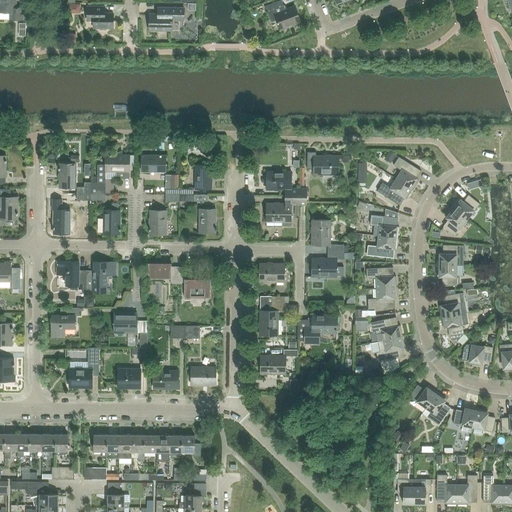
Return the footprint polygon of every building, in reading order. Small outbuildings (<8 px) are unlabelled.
[(15,0),(0,0),(0,3),(0,4),(0,12),(0,11),(0,12),(10,13),(10,20),(22,20),(23,8),(15,7),(15,0)] [(295,6),(285,10),(281,0),(280,0),(265,6),(271,22),(276,20),(280,31),(289,27),(288,26),(300,22),(295,6)] [(105,7),(87,7),(87,20),(93,20),(93,28),(100,28),(99,30),(106,30),(106,28),(113,28),(113,14),(104,14),(105,7)] [(172,20),(184,21),(184,8),(158,7),(157,14),(149,14),(149,30),(171,30),(172,20)] [(339,156),(316,156),(316,152),(307,152),(307,169),(308,169),(308,167),(313,168),(313,174),(323,174),(323,173),(337,173),(337,174),(339,174),(339,156)] [(105,165),(98,165),(97,183),(105,183),(105,178),(129,179),(129,155),(105,155),(105,165)] [(165,172),(166,156),(142,155),(142,171),(165,172)] [(396,179),(412,190),(418,180),(416,179),(421,171),(398,157),(393,165),(401,170),(396,179)] [(75,187),(75,163),(59,163),(59,187),(75,187)] [(195,189),(207,189),(211,189),(212,165),(195,165),(195,189)] [(365,170),(370,174),(374,169),(368,165),(365,170)] [(299,196),(299,189),(291,189),(291,171),(282,171),(282,172),(267,172),(267,171),(266,171),(266,189),(285,189),(285,196),(299,196)] [(170,175),(170,187),(178,187),(178,175),(170,175)] [(406,199),(412,190),(396,179),(390,188),(382,183),(377,191),(400,205),(404,198),(406,199)] [(84,187),(77,187),(77,193),(91,193),(91,183),(84,183),(84,187)] [(91,183),(91,193),(105,194),(105,183),(97,183),(91,183)] [(451,207),(466,219),(473,210),(474,211),(480,204),(469,195),(463,202),(458,199),(451,207)] [(0,224),(4,225),(4,219),(17,219),(17,214),(18,214),(18,212),(17,212),(17,197),(0,196),(0,224)] [(266,204),(266,222),(266,227),(291,227),(291,222),(291,204),(291,202),(299,202),(299,196),(285,196),(285,204),(266,204)] [(69,209),(62,209),(62,199),(52,199),(51,211),(53,211),(53,233),(69,233),(69,209)] [(118,210),(118,204),(111,204),(111,210),(104,210),(103,234),(119,234),(120,210),(118,210)] [(459,228),(466,219),(451,207),(445,216),(449,220),(444,227),(455,235),(460,228),(459,228)] [(215,233),(215,209),(200,209),(199,233),(215,233)] [(166,234),(166,210),(150,210),(150,234),(166,234)] [(378,236),(398,238),(399,227),(396,227),(397,218),(371,215),(370,225),(375,225),(373,236),(378,236)] [(327,252),(344,252),(344,245),(330,244),(330,236),(329,236),(329,221),(330,221),(330,220),(312,220),(312,245),(328,245),(327,252)] [(396,249),(398,238),(378,236),(377,246),(368,245),(367,255),(393,258),(394,249),(396,249)] [(437,254),(437,265),(456,266),(463,266),(464,246),(443,245),(443,254),(437,254)] [(327,258),(312,258),(311,276),(313,276),(327,276),(327,277),(337,277),(337,276),(343,276),(343,267),(337,267),(337,259),(344,259),(344,252),(327,252),(327,258)] [(86,289),(86,270),(79,270),(79,261),(57,261),(57,274),(66,274),(66,285),(70,285),(70,289),(86,289)] [(86,270),(86,289),(93,289),(93,292),(106,292),(106,275),(115,275),(116,262),(93,261),(93,270),(86,270)] [(10,288),(11,263),(0,262),(0,281),(10,281),(10,288)] [(181,266),(171,266),(171,262),(148,262),(148,278),(170,278),(170,283),(181,283),(181,282),(184,282),(184,297),(210,297),(211,278),(181,277),(181,266)] [(284,281),(284,263),(259,263),(259,281),(260,281),(260,280),(275,280),(275,281),(284,281)] [(455,276),(456,266),(437,265),(437,276),(443,276),(442,285),(456,286),(457,276),(455,276)] [(20,268),(20,267),(12,267),(11,288),(12,288),(12,287),(20,288),(20,268)] [(377,288),(396,287),(396,276),(393,276),(393,268),(366,269),(367,279),(376,278),(377,288)] [(396,287),(377,288),(377,299),(368,299),(368,309),(395,308),(394,299),(397,299),(396,287)] [(445,305),(439,306),(440,317),(466,313),(465,307),(463,293),(443,296),(445,305)] [(284,304),(271,304),(271,310),(260,310),(260,335),(278,335),(278,334),(277,334),(277,320),(278,320),(278,311),(284,311),(284,304)] [(60,307),(60,308),(60,315),(51,315),(51,337),(64,337),(64,328),(75,328),(75,317),(79,317),(79,307),(60,307)] [(137,332),(137,313),(114,313),(114,332),(137,332)] [(466,313),(440,317),(442,328),(448,327),(450,336),(455,343),(463,334),(462,325),(468,324),(466,313)] [(297,320),(297,341),(304,341),(304,343),(319,343),(319,333),(337,333),(337,329),(339,329),(339,324),(337,324),(337,315),(312,315),(312,320),(297,320)] [(383,340),(402,337),(400,326),(398,326),(396,317),(370,323),(372,332),(375,332),(377,342),(383,341),(383,340)] [(13,330),(13,327),(12,327),(12,323),(0,322),(0,344),(12,345),(12,330),(13,330)] [(185,338),(185,326),(171,326),(171,338),(185,338)] [(185,326),(185,338),(199,338),(199,326),(185,326)] [(383,340),(383,341),(377,342),(379,352),(376,352),(378,362),(404,357),(402,348),(405,347),(402,337),(383,340)] [(483,347),(472,345),(467,344),(464,347),(462,360),(469,361),(469,364),(480,366),(481,360),(490,361),(493,347),(484,346),(483,347)] [(511,344),(499,345),(499,352),(502,352),(503,371),(511,370),(511,344)] [(98,376),(99,348),(91,348),(91,358),(87,358),(87,368),(69,368),(69,387),(92,388),(92,375),(98,376)] [(147,364),(147,348),(140,348),(140,350),(135,350),(134,354),(140,354),(140,364),(147,364)] [(298,350),(297,350),(284,350),(284,356),(260,355),(260,373),(261,373),(276,373),(276,374),(285,374),(286,356),(298,356),(298,350)] [(0,380),(14,381),(14,366),(14,363),(14,364),(14,359),(0,358),(0,380)] [(191,367),(190,378),(190,385),(216,385),(216,367),(191,367)] [(140,388),(140,368),(118,368),(118,388),(140,388)] [(178,389),(178,371),(153,370),(153,388),(178,389)] [(426,407),(437,392),(428,386),(424,391),(417,385),(409,397),(416,402),(417,401),(426,407)] [(438,425),(442,420),(450,408),(442,403),(446,398),(437,392),(426,407),(430,411),(426,417),(438,425)] [(473,427),(477,408),(466,406),(464,412),(456,410),(453,424),(462,426),(462,425),(473,427)] [(477,408),(473,427),(483,429),(483,430),(492,432),(495,418),(486,416),(487,411),(477,408)] [(511,431),(511,430),(511,412),(510,412),(510,418),(501,419),(502,433),(511,432),(511,431)] [(17,450),(17,434),(5,434),(5,450),(4,458),(10,458),(10,450),(17,450)] [(30,450),(30,434),(17,434),(17,450),(17,456),(23,456),(23,450),(30,450)] [(42,450),(42,434),(30,434),(30,450),(42,450)] [(55,451),(55,434),(42,434),(42,450),(55,451)] [(61,455),(67,453),(67,434),(55,434),(55,451),(55,455),(61,455)] [(106,435),(94,435),(94,451),(100,451),(100,457),(106,457),(106,435)] [(106,435),(106,457),(119,457),(119,435),(106,435)] [(119,435),(119,457),(131,458),(131,451),(132,451),(132,435),(119,435)] [(144,435),(132,435),(132,451),(138,452),(138,461),(144,461),(144,452),(144,435)] [(156,452),(157,435),(144,435),(144,452),(156,452)] [(169,436),(157,435),(156,452),(162,452),(163,460),(168,460),(169,452),(169,436)] [(181,452),(181,436),(169,436),(169,452),(181,452)] [(194,436),(181,436),(181,452),(193,452),(193,454),(195,456),(200,456),(200,455),(199,455),(199,451),(200,451),(200,444),(194,444),(194,436)] [(493,476),(491,476),(491,473),(483,473),(483,502),(492,502),(492,505),(503,505),(503,485),(493,485),(493,476)] [(457,504),(457,485),(447,485),(447,475),(437,475),(437,502),(446,502),(445,504),(457,504)] [(457,485),(457,504),(468,504),(468,502),(477,502),(477,475),(467,475),(467,485),(457,485)] [(414,504),(414,479),(397,479),(397,492),(403,492),(403,504),(414,504)] [(431,479),(425,479),(414,479),(414,504),(425,504),(425,492),(431,492),(431,479)] [(48,482),(35,482),(24,482),(24,488),(27,488),(27,494),(30,494),(31,497),(30,497),(30,498),(32,497),(34,505),(35,505),(58,505),(58,494),(48,494),(48,482)] [(511,485),(503,485),(503,505),(511,504),(511,485)] [(120,495),(107,495),(107,507),(124,507),(124,508),(129,508),(129,502),(124,502),(124,495),(120,495)] [(202,496),(194,496),(185,496),(185,503),(179,502),(179,508),(185,509),(185,508),(202,508),(202,496)]
